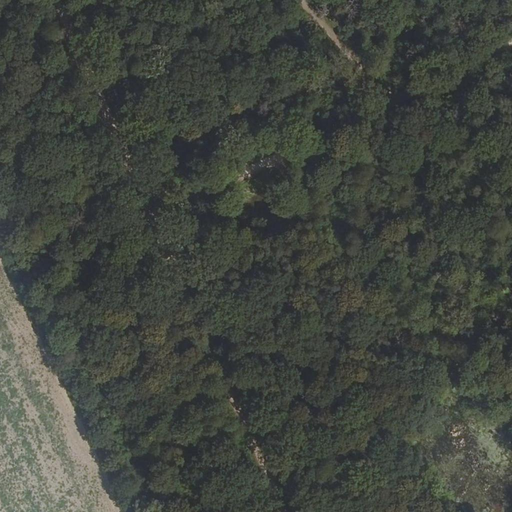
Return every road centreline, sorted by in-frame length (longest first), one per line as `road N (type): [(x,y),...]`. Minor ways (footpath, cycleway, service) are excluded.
road 1 (track): [(284,511),(53,0)]
road 2 (track): [(153,220),(511,49)]
road 3 (track): [(511,421),(266,165)]
road 4 (track): [(296,0),(349,56),(379,112)]
